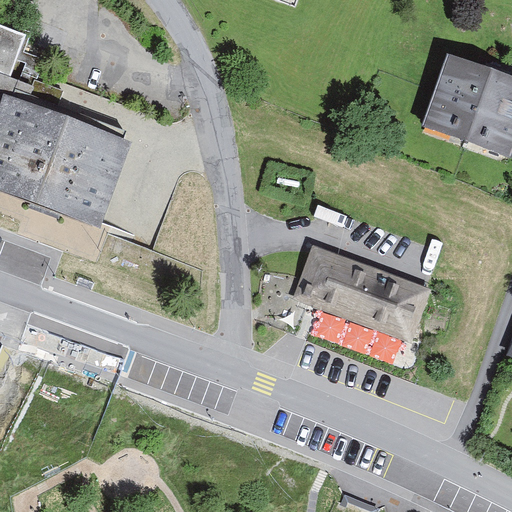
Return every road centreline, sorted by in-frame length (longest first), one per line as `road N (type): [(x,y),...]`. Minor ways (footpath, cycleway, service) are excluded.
road 1 (residential): [(165,0),(207,97),(233,264),(228,372)]
road 2 (tertiary): [(228,372),(511,496)]
road 3 (tertiary): [(0,286),(228,372)]
